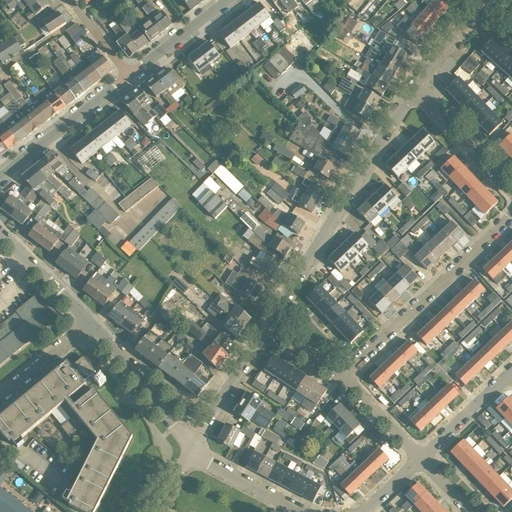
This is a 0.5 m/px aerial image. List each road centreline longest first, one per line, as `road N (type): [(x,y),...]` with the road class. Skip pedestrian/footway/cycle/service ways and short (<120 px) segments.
road 1 (residential): [(267,328),(415,90)]
road 2 (residential): [(343,376),(511,213)]
road 3 (tertiary): [(0,176),(124,73)]
road 4 (residential): [(190,443),(91,321)]
road 5 (residential): [(511,194),(415,90)]
road 6 (residential): [(190,443),(267,328)]
road 7 (residential): [(91,321),(0,234)]
road 8 (tertiary): [(124,73),(224,0)]
